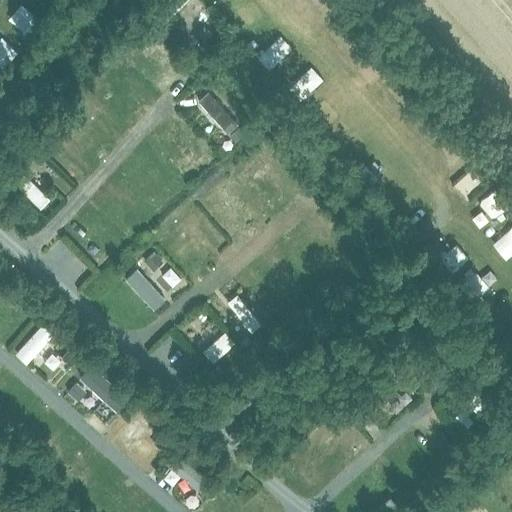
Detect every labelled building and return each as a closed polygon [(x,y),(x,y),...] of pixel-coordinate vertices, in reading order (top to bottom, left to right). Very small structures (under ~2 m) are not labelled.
[(185,0),(169,0),(162,8),(172,17),(187,2),(185,0)] [(316,0),(299,0),(292,6),(304,21),(322,7),(316,0)] [(315,28),(325,39),(340,26),(330,15),(315,28)] [(16,41),(5,32),(0,37),(0,57),(1,59),(16,41)] [(127,34),(119,41),(126,48),(134,41),(127,34)] [(137,46),(129,54),(158,83),(166,75),(137,46)] [(0,112),(13,98),(0,86),(0,112)] [(210,97),(202,105),(228,132),(236,124),(210,97)] [(83,112),(68,127),(90,149),(105,134),(83,112)] [(178,124),(168,134),(195,162),(205,153),(178,124)] [(60,126),(41,144),(47,151),(67,134),(60,126)] [(239,127),(230,136),(236,143),(246,134),(239,127)] [(263,142),(257,148),(264,156),(271,151),(263,142)] [(208,154),(202,159),(209,166),(215,161),(208,154)] [(247,170),(236,179),(268,217),(279,208),(247,170)] [(110,173),(95,187),(133,228),(148,215),(110,173)] [(52,202),(27,178),(17,188),(42,212),(52,202)] [(471,212),(486,203),(480,193),(465,203),(471,212)] [(67,215),(102,252),(116,238),(81,201),(67,215)] [(218,201),(209,209),(236,240),(245,233),(218,201)] [(486,238),(500,228),(486,208),(472,218),(486,238)] [(154,252),(144,260),(153,269),(162,261),(154,252)] [(103,253),(94,262),(100,268),(109,259),(103,253)] [(131,269),(121,279),(149,308),(159,299),(131,269)] [(265,275),(257,281),(283,313),(290,307),(265,275)] [(21,315),(0,295),(0,313),(12,324),(21,315)] [(235,297),(225,304),(242,326),(251,319),(235,297)] [(200,315),(188,325),(208,349),(220,339),(200,315)] [(54,339),(40,325),(18,348),(33,362),(54,339)] [(427,342),(420,349),(444,375),(451,368),(427,342)] [(68,349),(61,357),(70,366),(78,358),(68,349)] [(218,365),(211,370),(216,376),(223,371),(218,365)] [(76,383),(68,392),(78,401),(86,392),(76,383)] [(467,386),(460,393),(480,412),(487,404),(467,386)] [(392,400),(378,387),(352,413),(366,426),(392,400)] [(0,401),(0,424),(11,436),(22,424),(0,401)] [(152,428),(137,414),(116,437),(130,450),(152,428)] [(321,434),(286,465),(298,478),(333,447),(321,434)] [(75,437),(51,464),(64,475),(87,448),(75,437)] [(416,451),(392,477),(403,487),(427,461),(416,451)] [(166,462),(195,486),(203,477),(174,452),(166,462)] [(371,473),(357,487),(381,511),(385,511),(398,500),(371,473)] [(108,511),(114,506),(80,476),(71,486),(101,511),(108,511)] [(205,482),(199,488),(207,496),(213,490),(205,482)] [(187,510),(194,499),(184,492),(177,502),(187,510)] [(234,511),(240,506),(226,493),(207,511),(234,511)]
